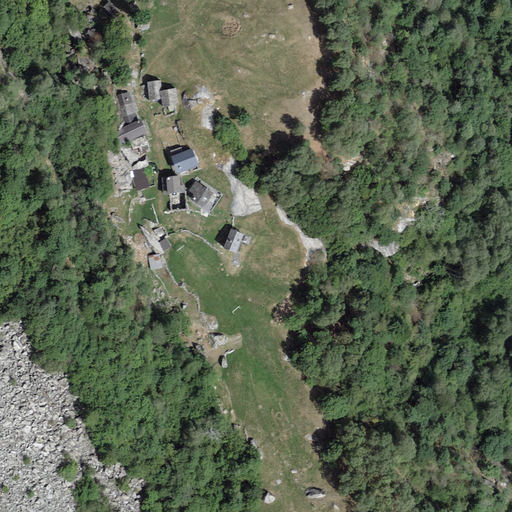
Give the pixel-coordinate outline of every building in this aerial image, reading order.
[(160,81),(147,82),(150,101),(162,99),(163,107),(179,105),(176,87),(162,89),(160,81)] [(130,92),(117,95),(124,121),(137,118),(130,92)] [(146,132),(139,120),(112,133),(119,145),(146,132)] [(196,164),(191,149),(173,156),(178,171),(196,164)] [(143,170),(134,173),(139,189),(148,186),(143,170)] [(179,176),(164,177),(165,192),(185,190),(184,184),(180,184),(179,176)] [(213,193),(196,181),(189,191),(193,194),(191,198),(204,207),(213,193)] [(245,233),(231,227),(223,247),(237,253),(245,233)] [(159,255),(150,257),(152,268),(161,265),(159,255)]
